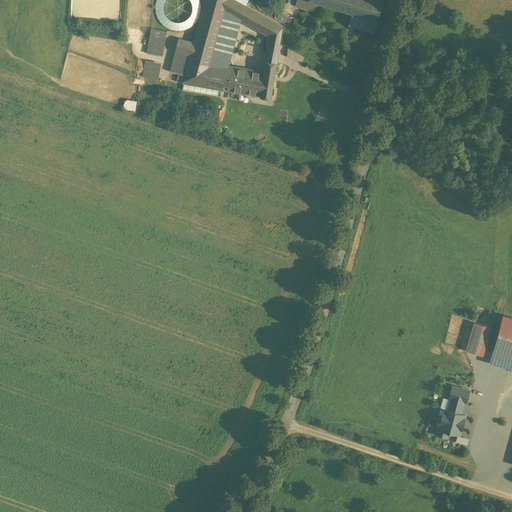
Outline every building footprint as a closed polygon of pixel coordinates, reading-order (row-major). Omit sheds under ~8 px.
[(200,3),(199,0),(156,0),(156,3),(155,8),(156,13),(157,17),(160,21),(163,25),(167,28),(171,29),(176,30),(180,30),(185,29),(190,28),(193,25),(197,21),(199,17),(200,13),(201,8),(200,3)] [(225,12),(228,0),(205,0),(194,42),(193,45),(214,52),(225,12)] [(266,53),(278,55),(282,26),(246,5),(236,0),(228,0),(225,12),(242,21),(268,36),(266,53)] [(314,11),(316,2),(308,0),(303,0),(301,7),(314,11)] [(308,0),(316,2),(352,13),(377,21),(383,0),(308,0)] [(225,12),(214,52),(212,60),(211,64),(229,67),(242,21),(225,12)] [(373,33),(377,21),(352,13),(349,25),(373,33)] [(167,31),(151,28),(147,53),(155,55),(158,39),(165,41),(167,31)] [(179,74),(185,75),(191,53),(193,45),(194,42),(179,38),(169,72),(179,74)] [(162,56),(165,41),(158,39),(155,55),(162,56)] [(191,53),(212,60),(214,52),(193,45),(191,53)] [(228,91),(232,67),(229,67),(211,64),(212,60),(191,53),(185,75),(182,84),(184,84),(219,90),(228,91)] [(264,59),(277,62),(278,55),(266,53),(264,59)] [(260,97),(271,99),(277,62),(264,59),(264,61),(266,62),(264,73),(260,97)] [(154,62),(146,60),(142,76),(151,78),(154,62)] [(161,63),(154,62),(151,78),(158,79),(161,63)] [(260,97),(264,73),(232,67),(228,91),(260,97)] [(182,84),(185,75),(179,74),(176,82),(182,84)] [(218,97),(219,90),(184,84),(182,91),(218,97)] [(136,110),(137,100),(125,98),(124,108),(136,110)] [(224,111),(217,109),(215,119),(221,121),(224,111)] [(511,366),(511,317),(503,315),(489,360),(511,366)] [(467,350),(485,354),(492,324),(474,320),(467,350)] [(450,430),(461,433),(473,387),(452,382),(446,406),(442,405),(437,425),(439,425),(437,433),(448,436),(450,430)] [(451,430),(449,436),(456,439),(459,433),(451,430)] [(459,434),(457,440),(468,443),(470,437),(459,434)]
